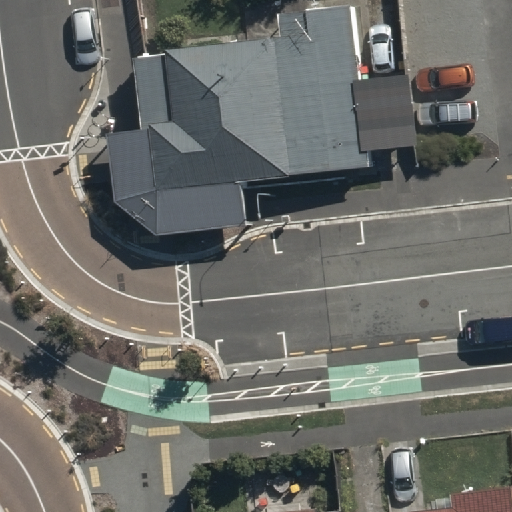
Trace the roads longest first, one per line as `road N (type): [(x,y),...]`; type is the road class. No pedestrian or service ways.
road 1 (residential): [(82,268),(139,300),(196,302),(511,266)]
road 2 (residential): [(82,268),(33,193),(0,27)]
